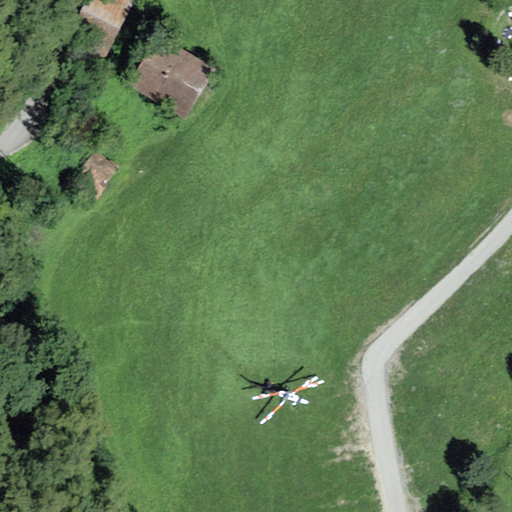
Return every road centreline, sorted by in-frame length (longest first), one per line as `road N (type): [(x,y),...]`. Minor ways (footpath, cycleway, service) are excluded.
road 1 (unclassified): [(397,511),(375,361),(388,339),(511,220)]
road 2 (unclassified): [(71,0),(25,126),(0,147)]
